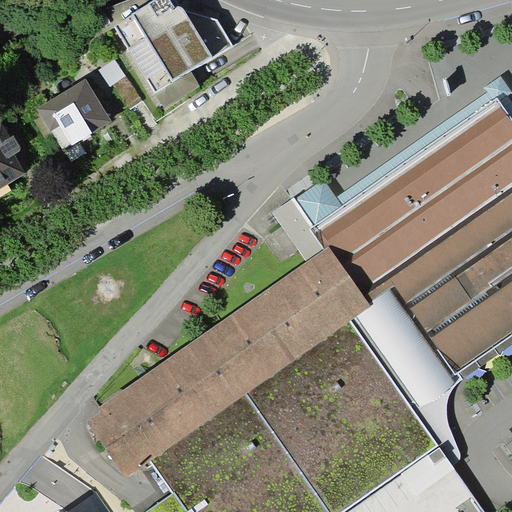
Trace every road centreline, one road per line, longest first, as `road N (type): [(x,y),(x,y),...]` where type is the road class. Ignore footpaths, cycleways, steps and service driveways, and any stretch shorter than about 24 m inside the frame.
road 1 (residential): [(0,481),(81,381),(240,214),(246,173)]
road 2 (residential): [(246,173),(0,306)]
road 3 (residential): [(366,12),(361,73),(348,102),(246,173)]
